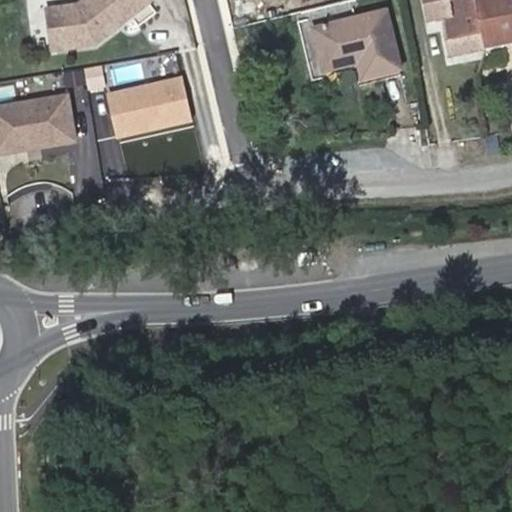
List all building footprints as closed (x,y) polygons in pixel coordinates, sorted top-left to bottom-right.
[(101,0),(87,11),(56,15),(60,55),(102,50),(156,8),(149,0),(101,0)] [(417,0),(420,15),(438,13),(436,3),(444,1),(449,0),(448,0),(417,0)] [(443,35),(446,53),(490,45),(488,33),(486,19),(482,20),(464,22),(460,1),(459,0),(450,0),(449,0),(444,1),(436,3),(438,13),(439,14),(443,35)] [(481,0),(459,0),(460,1),(464,22),(482,20),(486,19),(481,0)] [(511,0),(481,0),(486,19),(488,33),(490,45),(511,39),(511,0)] [(390,14),(319,27),(326,70),(359,64),(373,62),(376,79),(401,74),(390,14)] [(373,62),(359,64),(361,81),(376,79),(373,62)] [(84,70),(65,73),(68,87),(86,84),(84,70)] [(195,129),(188,88),(112,107),(122,147),(195,129)] [(70,99),(0,111),(0,156),(78,143),(70,99)]
